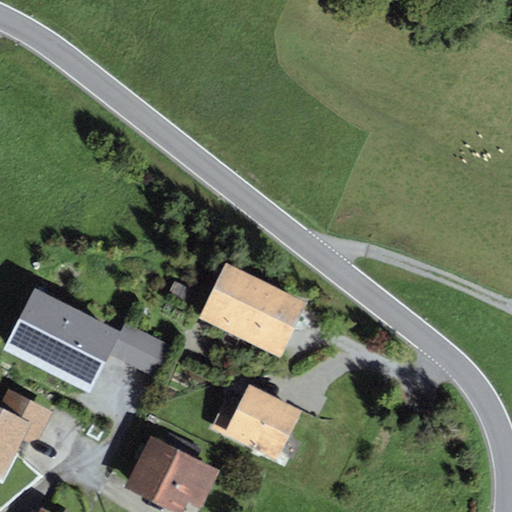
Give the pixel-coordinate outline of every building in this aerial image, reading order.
[(315,307),(232,267),(205,321),(288,362),(315,307)] [(123,338),(36,298),(12,350),(89,386),(107,348),(156,372),(167,348),(127,329),(123,338)] [(246,410),(228,401),(213,431),(285,467),(311,416),(257,389),(246,410)] [(7,413),(0,409),(0,477),(7,482),(28,442),(41,448),(58,416),(17,395),(7,413)] [(206,511),(225,477),(155,441),(130,490),(173,511),(187,511),(190,506),(200,511),(206,511)]
